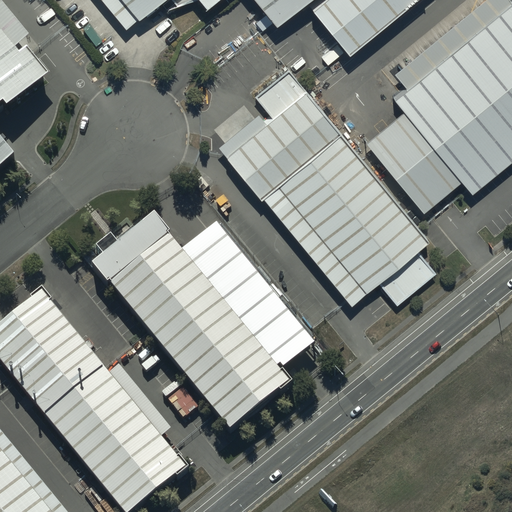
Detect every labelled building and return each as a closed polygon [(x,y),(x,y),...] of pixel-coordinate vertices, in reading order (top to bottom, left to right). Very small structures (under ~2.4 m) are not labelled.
[(122,0),(138,20),(162,0),(122,0)] [(255,0),(282,34),(314,9),(325,0),(255,0)] [(325,0),(314,9),(350,54),(419,0),(325,0)] [(511,0),(509,2),(507,0),(487,0),(396,75),(405,87),(393,97),(406,112),(367,144),(422,210),(459,179),(470,193),(511,158),(511,0)] [(0,80),(29,57),(0,22),(0,144),(1,144),(0,142),(0,80)] [(412,226),(292,73),(216,133),(337,285),(412,226)] [(277,376),(139,201),(80,247),(218,422),(277,376)] [(149,511),(186,483),(44,303),(0,336),(0,359),(120,511),(149,511)] [(43,511),(0,456),(0,511),(43,511)]
